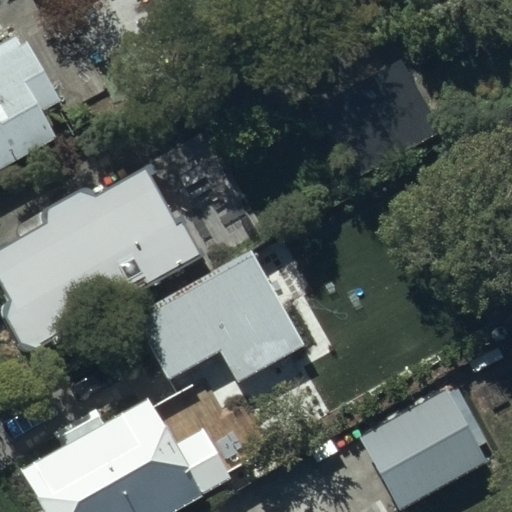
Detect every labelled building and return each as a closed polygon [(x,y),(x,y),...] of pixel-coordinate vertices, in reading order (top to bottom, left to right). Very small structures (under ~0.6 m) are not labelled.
[(18,53),(13,43),(0,50),(0,172),(55,143),(39,114),(57,105),(26,48),(18,53)] [(439,137),(399,67),(319,112),(358,182),(439,137)] [(29,356),(198,258),(180,227),(174,230),(142,175),(90,205),(84,194),(43,217),(49,227),(0,255),(0,281),(14,306),(3,312),(29,356)] [(315,266),(297,234),(141,321),(174,379),(221,352),(242,390),(306,354),(271,291),(315,266)] [(170,454),(145,409),(21,478),(39,511),(182,511),(231,485),(203,436),(170,454)] [(403,511),(485,468),(455,414),(370,461),(398,511),(403,511)]
